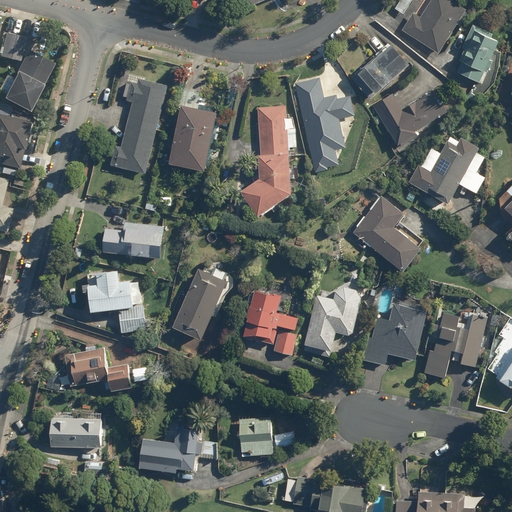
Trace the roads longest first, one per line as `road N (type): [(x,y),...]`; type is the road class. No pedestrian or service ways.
road 1 (residential): [(94,17),(24,309),(0,367)]
road 2 (residential): [(354,0),(327,26),(275,49),(94,17)]
road 3 (residential): [(365,421),(385,417),(511,441)]
